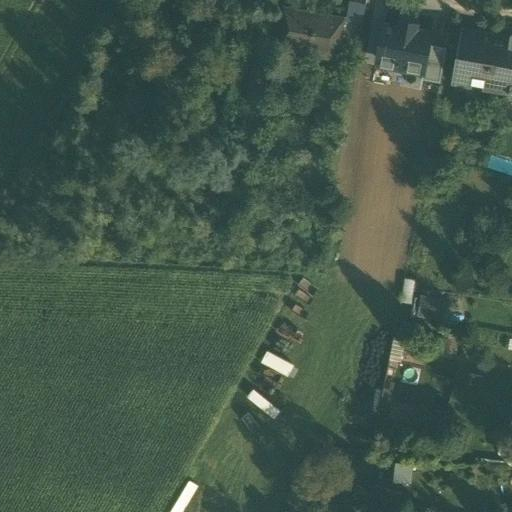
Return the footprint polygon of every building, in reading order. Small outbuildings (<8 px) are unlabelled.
[(367,0),(364,0),(350,0),(346,21),(362,24),(367,0)] [(344,20),(284,9),(277,49),(336,60),(344,20)] [(261,15),(251,68),(268,71),(277,18),(261,15)] [(423,74),(429,45),(431,35),(416,32),(417,26),(400,23),(399,28),(384,25),(377,65),(423,74)] [(491,43),(480,41),(481,35),(462,31),(452,83),(501,92),(510,40),(492,37),(491,43)] [(511,37),(510,40),(501,92),(511,93),(511,37)] [(439,84),(446,48),(429,45),(423,74),(422,80),(439,84)] [(430,294),(421,293),(421,296),(418,295),(415,310),(418,311),(418,314),(434,317),(437,301),(429,300),(430,294)]
